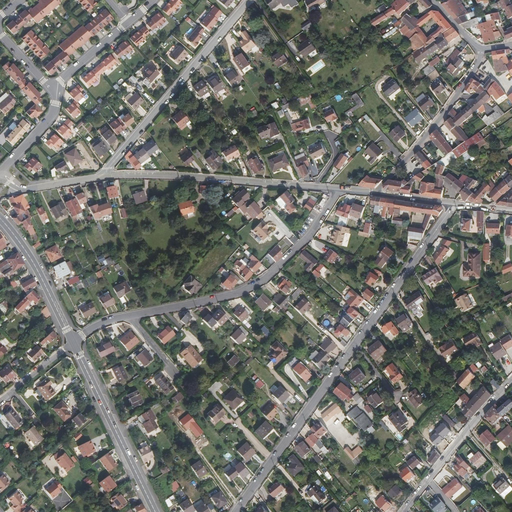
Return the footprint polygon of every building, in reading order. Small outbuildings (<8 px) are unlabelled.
[(44,0),(40,0),(38,2),(39,3),(36,6),(44,16),(52,9),(44,0)] [(44,0),(52,9),(60,3),(58,0),(44,0)] [(97,3),(93,0),(86,0),(81,4),(87,11),(97,3)] [(174,11),(181,2),(178,0),(170,0),(166,5),(162,10),(168,15),(172,10),(174,11)] [(272,9),(277,5),(281,3),(283,6),(285,6),(289,4),(291,7),(293,7),(295,5),(297,6),(299,4),(296,0),(266,0),(271,7),(272,9)] [(411,4),(406,0),(396,0),(391,5),(393,7),(388,10),(391,15),(397,11),(400,15),(404,11),(411,4)] [(432,5),(427,0),(419,0),(427,8),(432,5)] [(469,13),(459,0),(451,0),(448,1),(442,4),(455,19),(469,13)] [(505,9),(511,5),(511,3),(511,2),(502,7),(503,10),(505,9)] [(500,12),(498,7),(497,3),(491,6),(492,11),(493,13),(497,13),(500,12)] [(44,16),(36,6),(32,9),(31,8),(26,12),(31,17),(36,23),(44,16)] [(209,30),(218,20),(217,19),(222,13),(214,7),(201,23),(201,24),(209,30)] [(113,18),(105,9),(98,15),(106,24),(113,18)] [(22,25),(31,17),(26,12),(25,10),(18,15),(20,17),(17,19),(22,25)] [(419,49),(420,49),(424,46),(426,48),(436,40),(435,38),(442,34),(452,27),(439,11),(433,10),(418,20),(416,22),(419,26),(412,31),(415,35),(409,40),(407,41),(415,51),(419,49)] [(166,21),(158,12),(151,19),(152,20),(147,25),(151,30),(157,26),(158,27),(166,21)] [(469,21),(468,19),(476,16),(474,12),(469,13),(455,19),(460,25),(461,24),(468,22),(469,21)] [(375,26),(388,18),(388,17),(384,13),(371,21),(375,26)] [(416,22),(414,19),(412,17),(407,14),(402,20),(403,21),(404,22),(405,23),(412,31),(419,26),(416,22)] [(106,24),(98,15),(91,21),(99,30),(106,24)] [(480,24),(478,17),(469,20),(471,27),(479,25),(480,24)] [(12,33),(22,25),(17,19),(14,22),(12,21),(6,26),(12,33)] [(397,27),(404,22),(403,21),(402,20),(402,21),(401,19),(393,25),(396,27),(397,27)] [(471,27),(469,20),(469,21),(468,22),(461,24),(466,29),(471,27)] [(496,27),(495,26),(496,26),(494,20),(493,20),(479,25),(483,36),(488,35),(488,33),(494,32),(494,31),(494,29),(495,29),(496,29),(496,27)] [(99,30),(91,21),(84,27),(91,36),(92,36),(99,30)] [(304,31),(312,25),(310,21),(302,26),(302,27),(304,31)] [(412,31),(405,23),(401,26),(403,28),(401,30),(409,40),(415,35),(412,31)] [(91,36),(84,27),(83,25),(75,32),(84,43),(89,39),(88,38),(91,36)] [(198,43),(197,42),(199,40),(202,37),(200,36),(204,31),(198,26),(187,40),(195,47),(198,43)] [(145,38),(144,37),(149,33),(144,27),(139,31),(138,31),(129,38),(136,46),(145,38)] [(389,36),(399,29),(397,27),(396,27),(387,34),(389,36)] [(449,42),(460,35),(453,28),(443,34),(445,37),(449,42)] [(28,45),(37,37),(30,30),(21,38),(28,45)] [(484,42),(496,40),(495,38),(496,37),(502,36),(499,31),(494,32),(488,33),(488,35),(483,36),(484,40),(481,38),(478,40),(477,41),(482,45),(483,45),(484,42)] [(79,47),(81,46),(84,43),(75,32),(66,39),(75,49),(78,46),(79,47)] [(257,46),(254,43),(249,35),(249,36),(247,32),(242,35),(245,39),(239,43),(246,53),(257,46)] [(441,49),(448,44),(449,43),(449,42),(445,37),(443,34),(442,34),(435,38),(436,40),(426,48),(431,54),(440,48),(441,49)] [(34,52),(43,44),(37,37),(28,45),(34,52)] [(75,49),(66,39),(59,46),(63,51),(67,56),(70,53),(71,54),(73,53),(76,50),(75,49)] [(316,49),(309,39),(297,47),(304,57),(316,49)] [(133,49),(125,40),(118,47),(119,48),(114,52),(119,58),(124,54),(125,55),(133,49)] [(40,59),(49,51),(43,44),(34,52),(40,59)] [(474,49),(468,44),(465,48),(465,49),(471,53),(472,51),(476,54),(478,52),(474,49)] [(188,54),(188,53),(179,46),(170,57),(177,64),(179,64),(181,61),(181,60),(182,58),(184,59),(188,54)] [(419,62),(431,54),(426,48),(424,46),(420,49),(419,49),(415,51),(413,53),(419,62)] [(452,63),(457,57),(461,52),(457,49),(454,53),(446,61),(449,66),(452,63)] [(511,60),(509,62),(507,56),(511,55),(510,49),(501,50),(493,52),(497,72),(509,70),(511,70),(510,71),(511,74),(511,60)] [(288,61),(280,50),(271,57),(279,68),(288,61)] [(63,64),(69,59),(67,56),(63,51),(53,59),(58,65),(61,62),(63,64)] [(250,65),(242,54),(237,58),(234,59),(242,70),(250,65)] [(107,70),(116,63),(110,55),(101,62),(101,63),(96,68),(101,73),(106,69),(107,70)] [(432,67),(440,61),(438,57),(433,60),(429,63),(432,67)] [(458,68),(463,61),(457,57),(452,63),(449,66),(447,68),(453,74),(458,68)] [(56,69),(55,68),(58,65),(53,59),(44,67),(50,75),(56,69)] [(18,70),(12,64),(10,65),(8,62),(2,67),(10,76),(18,70)] [(150,81),(158,73),(151,67),(143,75),(150,81)] [(96,78),(101,73),(96,68),(91,72),(90,72),(82,79),(88,87),(97,79),(96,78)] [(24,80),(22,77),(23,76),(18,70),(10,76),(19,86),(24,81),(24,80)] [(239,80),(232,71),(224,76),(231,86),(239,80)] [(465,83),(470,76),(466,73),(464,76),(461,79),(465,83)] [(483,81),(475,75),(473,78),(481,84),(482,82),(483,81)] [(224,87),(216,76),(207,83),(214,93),(224,87)] [(432,82),(434,84),(431,86),(437,95),(446,88),(438,78),(432,82)] [(484,104),(491,97),(487,92),(488,90),(484,87),(485,86),(481,84),(473,78),(466,89),(470,92),(474,87),(482,94),(469,105),(475,112),(479,108),(483,113),(485,111),(485,110),(484,104)] [(488,90),(496,82),(492,79),(491,78),(486,85),(485,86),(484,87),(488,90)] [(401,88),(394,79),(381,88),(388,97),(401,88)] [(208,90),(201,80),(192,87),(199,96),(208,90)] [(34,89),(28,82),(27,84),(24,81),(19,86),(18,86),(27,95),(34,89)] [(493,94),(500,85),(496,82),(488,90),(493,94)] [(315,89),(310,83),(304,87),(309,94),(310,93),(315,89)] [(84,96),(80,92),(83,90),(78,85),(68,93),(75,101),(77,103),(84,96)] [(458,94),(452,88),(449,91),(456,97),(458,94)] [(38,96),(40,95),(34,89),(27,95),(35,104),(35,105),(35,104),(41,100),(38,96)] [(142,105),(141,104),(144,102),(137,93),(134,96),(132,94),(131,94),(126,97),(126,99),(135,111),(142,105)] [(311,127),(308,119),(294,124),(286,109),(299,103),(300,106),(308,102),(312,109),(317,107),(310,93),(309,94),(281,106),(294,132),(311,127)] [(364,104),(357,93),(356,93),(352,96),(358,105),(359,107),(364,104)] [(425,111),(435,103),(428,95),(418,103),(425,111)] [(0,109),(3,113),(14,104),(7,97),(0,103),(0,109)] [(80,112),(77,108),(79,106),(77,103),(75,101),(65,109),(73,118),(80,112)] [(479,133),(467,119),(475,112),(469,105),(467,103),(461,109),(463,111),(459,115),(454,108),(453,108),(448,115),(451,118),(464,132),(469,138),(470,138),(479,133)] [(35,117),(42,112),(35,104),(35,105),(35,104),(25,113),(31,118),(34,116),(35,117)] [(488,126),(505,113),(497,104),(493,108),(495,112),(488,117),(486,114),(482,119),(488,126)] [(354,115),(352,112),(353,112),(359,107),(358,105),(345,113),(349,118),(354,115)] [(338,118),(333,109),(324,114),(329,122),(332,120),(333,121),(335,120),(338,118)] [(412,127),(424,117),(417,109),(405,118),(412,127)] [(181,110),(177,113),(171,118),(181,130),(187,125),(185,123),(189,120),(181,110)] [(133,121),(128,114),(124,117),(122,114),(119,117),(122,122),(126,127),(133,121)] [(72,132),(68,129),(73,123),(68,118),(57,131),(65,139),(72,132)] [(472,147),(483,139),(479,133),(470,138),(469,138),(464,132),(451,118),(445,123),(463,143),(460,146),(456,149),(454,150),(446,156),(440,160),(445,166),(461,156),(472,147)] [(11,146),(29,127),(21,120),(4,139),(11,146)] [(126,127),(122,122),(120,124),(116,120),(109,125),(117,135),(126,127)] [(281,134),(275,122),(259,129),(263,138),(271,135),(272,138),(281,134)] [(406,135),(398,127),(390,134),(397,142),(406,135)] [(115,139),(108,130),(101,135),(104,139),(108,144),(115,139)] [(435,139),(441,134),(437,130),(430,137),(433,141),(435,139)] [(63,142),(54,134),(46,143),(50,148),(53,145),(57,149),(63,142)] [(454,150),(441,134),(435,139),(433,141),(446,156),(454,150)] [(111,148),(108,144),(104,139),(93,147),(99,156),(111,148)] [(154,156),(161,151),(159,148),(152,139),(141,147),(142,148),(148,156),(152,153),(154,156)] [(475,151),(486,143),(483,139),(472,147),(475,151)] [(383,153),(373,143),(366,151),(369,154),(366,158),(368,160),(372,164),(378,158),(379,160),(383,156),(381,154),(383,153)] [(327,152),(322,144),(309,150),(314,159),(327,152)] [(226,160),(231,157),(232,159),(239,155),(234,145),(222,151),(226,160)] [(465,161),(474,155),(472,153),(475,151),(472,147),(461,156),(462,157),(465,161)] [(148,156),(142,148),(133,156),(139,164),(149,157),(148,156)] [(81,160),(75,149),(66,154),(73,165),(81,160)] [(201,155),(196,149),(192,152),(197,159),(201,155)] [(429,159),(422,150),(415,157),(423,165),(427,161),(429,159)] [(139,164),(133,156),(130,151),(129,151),(124,157),(126,160),(127,160),(135,169),(140,165),(139,164)] [(221,160),(213,151),(210,153),(211,154),(204,159),(211,168),(221,160)] [(193,159),(191,157),(187,152),(180,158),(185,164),(193,159)] [(341,168),(349,157),(343,153),(335,164),(341,168)] [(289,164),(287,160),(285,155),(269,161),(273,171),(289,164)] [(309,165),(308,160),(306,156),(295,161),(302,178),(305,177),(305,176),(309,174),(306,166),(309,165)] [(41,165),(33,157),(24,167),(29,171),(31,169),(35,172),(41,165)] [(263,169),(257,158),(253,161),(252,159),(248,161),(251,166),(252,166),(256,173),(263,169)] [(426,169),(432,166),(434,164),(429,159),(427,161),(423,165),(426,169)] [(443,173),(445,166),(439,164),(435,174),(437,174),(442,176),(443,173)] [(501,176),(497,172),(493,175),(496,180),(499,177),(500,177),(501,176)] [(420,182),(425,176),(421,173),(413,177),(413,178),(416,180),(420,182)] [(467,186),(459,180),(449,173),(448,175),(446,177),(442,176),(437,174),(436,178),(443,180),(461,193),(467,186)] [(477,181),(463,174),(459,180),(467,186),(461,193),(464,196),(462,198),(461,198),(460,200),(466,201),(468,199),(473,192),(470,189),(477,181)] [(375,188),(383,180),(371,177),(369,176),(368,175),(359,185),(360,185),(364,187),(375,188)] [(502,195),(497,188),(494,185),(496,184),(495,183),(497,182),(496,180),(493,175),(486,181),(491,188),(488,191),(487,192),(495,201),(502,195)] [(411,186),(416,180),(413,178),(408,182),(405,186),(411,186)] [(442,188),(443,180),(436,178),(435,185),(435,186),(442,188)] [(404,187),(405,186),(408,182),(404,179),(403,182),(398,181),(396,191),(402,192),(402,187),(404,187)] [(396,191),(398,181),(389,180),(382,186),(386,190),(396,191)] [(491,188),(486,181),(482,184),(483,185),(488,191),(491,188)] [(511,188),(505,181),(497,188),(502,195),(508,190),(511,188)] [(443,191),(433,189),(433,184),(422,182),(420,195),(442,198),(443,191)] [(481,199),(487,192),(488,191),(483,185),(479,191),(476,194),(481,199)] [(117,197),(115,187),(110,188),(109,188),(106,188),(108,199),(117,197)] [(242,203),(248,196),(243,190),(240,193),(239,192),(236,195),(241,201),(242,203)] [(511,190),(497,204),(497,205),(511,207),(511,190)] [(146,201),(143,191),(132,195),(136,205),(141,203),(146,201)] [(285,191),(278,197),(275,200),(282,208),(283,209),(284,208),(289,214),(295,209),(290,203),(293,201),(285,191)] [(481,199),(476,194),(473,192),(468,199),(472,202),(484,204),(484,201),(481,199)] [(80,208),(87,205),(86,202),(82,193),(75,196),(76,198),(79,205),(80,208)] [(29,209),(27,204),(26,204),(21,195),(11,196),(16,205),(20,204),(24,211),(26,210),(29,209)] [(24,211),(20,204),(16,205),(11,196),(8,197),(13,207),(17,215),(20,214),(24,211)] [(79,205),(76,198),(70,201),(69,197),(67,198),(66,198),(68,202),(65,203),(69,212),(70,212),(72,216),(82,212),(80,208),(79,205)] [(387,207),(388,199),(382,198),(380,206),(387,207)] [(395,209),(396,200),(388,199),(387,207),(390,207),(389,215),(393,215),(395,209)] [(414,211),(415,203),(396,200),(395,209),(393,215),(392,223),(403,224),(404,219),(400,218),(402,210),(414,211)] [(193,212),(190,201),(178,205),(181,215),(193,212)] [(239,208),(243,204),(242,203),(241,201),(232,209),(234,212),(239,208)] [(261,212),(253,202),(249,205),(246,202),(243,204),(239,208),(244,214),(246,212),(252,219),(256,216),(259,214),(261,212)] [(309,212),(313,206),(307,202),(303,208),(309,212)] [(426,230),(433,213),(436,206),(415,203),(414,211),(418,212),(428,214),(423,229),(426,230)] [(111,213),(108,204),(97,207),(101,217),(111,213)] [(361,219),(365,207),(354,204),(350,215),(361,219)] [(63,214),(62,210),(61,211),(58,206),(50,209),(55,219),(63,215),(62,214),(63,214)] [(346,217),(349,209),(340,206),(337,214),(346,217)] [(438,216),(443,209),(441,207),(436,206),(433,213),(438,216)] [(47,219),(45,214),(41,207),(37,209),(36,208),(35,209),(38,214),(43,224),(45,223),(44,221),(47,219)] [(484,234),(484,216),(484,212),(473,211),(473,215),(476,218),(478,218),(478,226),(478,227),(478,234),(484,234)] [(24,221),(20,214),(17,215),(12,218),(18,226),(21,223),(24,221)] [(43,224),(38,214),(33,216),(34,219),(39,229),(44,226),(43,224)] [(39,229),(34,219),(33,216),(30,218),(28,219),(27,219),(35,234),(36,235),(40,233),(38,229),(39,229)] [(471,231),(472,219),(464,218),(462,230),(471,231)] [(35,234),(27,219),(24,221),(21,223),(26,230),(30,237),(35,234)] [(270,233),(267,229),(268,228),(261,222),(252,231),(262,241),(270,233)] [(487,224),(487,228),(487,233),(500,233),(501,224),(489,224),(487,224)] [(342,246),(346,232),(349,233),(350,228),(337,225),(336,230),(332,243),(342,246)] [(423,238),(426,230),(423,229),(416,228),(410,227),(409,238),(421,240),(423,238)] [(443,258),(449,249),(443,245),(437,253),(443,258)] [(61,257),(58,251),(55,246),(45,251),(51,262),(61,257)] [(282,256),(279,252),(280,251),(276,246),(267,254),(275,262),(282,256)] [(387,261),(393,253),(386,247),(379,258),(383,261),(384,259),(387,261)] [(333,263),(339,255),(331,249),(325,258),(333,263)] [(309,272),(318,262),(305,251),(300,256),(309,264),(305,268),(309,272)] [(0,268),(4,266),(7,271),(0,275),(0,277),(1,279),(25,264),(17,252),(0,263),(0,268)] [(443,258),(437,253),(436,253),(433,258),(438,265),(443,258)] [(480,277),(481,265),(481,254),(469,253),(469,265),(464,266),(464,276),(480,277)] [(261,265),(258,262),(252,255),(249,258),(252,261),(247,265),(254,272),(261,265)] [(115,263),(113,261),(112,262),(110,258),(105,260),(107,264),(108,267),(115,263)] [(74,271),(69,259),(53,267),(58,278),(74,271)] [(246,281),(252,274),(245,268),(246,267),(239,261),(236,266),(240,270),(242,268),(244,270),(242,272),(242,273),(240,275),(246,281)] [(323,272),(326,269),(324,267),(325,266),(321,263),(313,273),(319,278),(321,275),(321,274),(322,274),(322,273),(322,272),(323,272)] [(229,274),(221,267),(219,270),(226,277),(229,274)] [(443,280),(441,276),(436,268),(431,271),(432,271),(430,273),(429,272),(422,276),(427,285),(434,281),(436,284),(443,280)] [(379,278),(379,277),(382,273),(374,269),(372,273),(371,272),(366,281),(371,285),(374,281),(376,283),(379,278)] [(232,289),(240,280),(230,271),(229,274),(230,275),(222,284),(229,290),(230,289),(232,289)] [(79,281),(77,276),(67,281),(69,286),(79,281)] [(201,286),(190,276),(183,284),(186,287),(184,289),(190,295),(193,292),(194,294),(201,286)] [(36,286),(35,283),(32,278),(21,284),(25,292),(36,286)] [(287,288),(292,283),(288,281),(287,282),(282,279),(277,286),(282,289),(281,290),(285,294),(286,293),(288,294),(291,291),(287,288)] [(122,295),(130,290),(125,281),(113,288),(118,298),(122,295)] [(295,299),(303,290),(300,287),(292,296),(294,298),(295,299)] [(348,300),(347,302),(352,307),(355,310),(364,299),(352,289),(348,293),(352,296),(348,300)] [(370,301),(375,294),(368,289),(363,296),(370,301)] [(114,303),(108,291),(103,294),(104,296),(99,299),(104,308),(114,303)] [(19,313),(31,301),(34,304),(38,300),(30,292),(14,309),(19,313)] [(411,310),(425,300),(419,292),(405,302),(411,310)] [(287,301),(279,293),(272,300),(277,305),(280,309),(287,301)] [(465,312),(466,311),(474,307),(466,294),(456,300),(460,307),(462,306),(465,312)] [(263,310),(270,303),(262,295),(255,302),(263,310)] [(96,312),(91,303),(79,309),(84,318),(96,312)] [(360,314),(355,310),(352,307),(349,310),(344,305),(342,308),(344,310),(349,314),(355,319),(360,314)] [(246,317),(250,313),(245,307),(242,309),(240,307),(233,314),(241,322),(246,317)] [(347,328),(355,319),(349,314),(344,310),(340,315),(344,319),(343,321),(337,316),(335,319),(340,323),(341,322),(347,328)] [(220,327),(227,319),(224,316),(219,311),(215,315),(213,314),(210,317),(216,323),(220,327)] [(185,325),(189,320),(191,317),(187,313),(180,321),(185,325)] [(216,323),(210,317),(207,314),(202,320),(210,328),(213,326),(216,323)] [(412,323),(408,317),(406,314),(396,320),(403,330),(412,323)] [(399,332),(395,327),(392,322),(382,329),(386,334),(390,331),(394,337),(399,332)] [(351,332),(346,328),(341,324),(340,326),(338,324),(336,326),(339,329),(335,333),(339,337),(343,333),(348,336),(351,332)] [(486,333),(492,330),(489,324),(483,328),(486,333)] [(163,345),(175,334),(168,326),(156,336),(163,345)] [(249,334),(241,326),(230,337),(233,339),(238,345),(249,334)] [(271,335),(264,327),(261,330),(266,335),(268,337),(271,335)] [(49,343),(56,337),(52,332),(40,343),(42,346),(48,341),(49,343)] [(138,342),(130,332),(119,340),(128,351),(138,342)] [(481,341),(479,337),(476,332),(464,340),(469,348),(476,344),(477,347),(483,344),(481,341)] [(511,338),(510,335),(500,340),(507,350),(511,347),(511,338)] [(328,338),(327,339),(319,347),(322,350),(327,354),(335,345),(328,338)] [(387,351),(379,341),(368,349),(376,360),(387,351)] [(453,341),(447,345),(446,344),(439,349),(446,358),(458,350),(453,341)] [(114,351),(110,342),(101,346),(105,355),(114,351)] [(276,364),(287,352),(277,342),(275,343),(271,347),(275,351),(269,358),(272,361),(276,364)] [(497,360),(507,354),(500,342),(490,348),(497,360)] [(44,352),(42,350),(38,346),(28,354),(34,361),(40,357),(39,356),(44,352)] [(201,359),(196,352),(190,346),(181,354),(192,367),(201,359)] [(152,359),(144,350),(136,357),(144,366),(152,359)] [(308,357),(312,360),(320,369),(327,362),(326,361),(330,357),(327,354),(322,350),(318,353),(315,350),(308,357)] [(232,367),(239,360),(234,356),(227,363),(232,367)] [(311,376),(306,371),(298,363),(293,369),(305,382),(311,376)] [(403,377),(392,363),(386,368),(391,375),(390,377),(395,383),(403,377)] [(16,375),(7,365),(0,371),(0,376),(5,383),(9,379),(11,381),(16,375)] [(128,378),(122,366),(112,370),(118,382),(128,378)] [(357,384),(366,377),(359,368),(349,376),(357,384)] [(476,377),(468,369),(464,373),(457,381),(465,389),(476,377)] [(173,388),(167,380),(162,375),(155,382),(166,394),(172,389),(173,388)] [(55,392),(50,386),(52,384),(48,378),(36,388),(38,390),(36,391),(40,396),(42,395),(46,400),(55,392)] [(498,384),(494,379),(491,382),(493,384),(497,389),(500,386),(498,384)] [(264,385),(260,380),(256,384),(260,389),(264,385)] [(476,413),(492,395),(481,382),(478,385),(482,390),(471,401),(465,394),(460,398),(461,398),(464,402),(469,407),(471,409),(476,413)] [(342,383),(338,388),(335,392),(345,400),(347,398),(350,401),(353,397),(358,402),(362,398),(358,393),(354,396),(350,393),(352,391),(342,383)] [(289,396),(285,392),(280,386),(272,395),(281,404),(289,396)] [(425,401),(423,399),(415,389),(409,395),(411,398),(409,399),(416,408),(425,401)] [(243,400),(238,396),(233,390),(223,399),(233,410),(243,400)] [(142,403),(137,391),(128,395),(133,407),(142,403)] [(177,402),(183,398),(179,392),(173,397),(177,402)] [(384,401),(376,392),(368,399),(376,408),(384,401)] [(476,413),(471,409),(469,407),(464,402),(461,398),(458,401),(462,404),(460,406),(464,409),(462,411),(471,418),(476,413)] [(72,413),(67,408),(62,402),(54,408),(64,420),(72,413)] [(326,422),(337,413),(338,414),(342,410),(337,403),(321,416),(326,422)] [(260,412),(269,422),(278,413),(270,404),(260,412)] [(496,404),(493,406),(501,416),(502,417),(510,410),(505,404),(500,409),(496,404)] [(215,423),(225,413),(217,405),(207,414),(215,423)] [(494,425),(501,416),(493,406),(484,416),(494,425)] [(373,425),(365,415),(362,411),(361,412),(357,407),(350,412),(366,431),(373,425)] [(23,422),(12,409),(4,416),(15,428),(23,422)] [(153,420),(155,419),(150,410),(141,415),(145,422),(142,424),(147,433),(157,427),(153,420)] [(408,421),(403,415),(399,410),(389,418),(400,433),(407,427),(405,425),(408,421)] [(79,427),(87,420),(80,412),(73,419),(79,427)] [(456,425),(445,414),(442,418),(445,420),(453,428),(456,425)] [(262,439),(272,429),(265,421),(255,431),(262,439)] [(326,429),(320,422),(317,425),(316,424),(312,428),(316,432),(320,429),(322,432),(326,429)] [(502,441),(511,431),(511,427),(510,425),(502,432),(497,437),(502,441)] [(43,439),(33,426),(24,433),(35,446),(43,439)] [(488,446),(496,439),(488,430),(480,437),(488,446)] [(328,450),(319,439),(319,440),(314,434),(307,440),(313,447),(316,444),(324,453),(328,450)] [(95,451),(90,441),(79,446),(84,457),(95,451)] [(303,457),(311,450),(304,442),(296,449),(303,457)] [(252,455),(255,453),(246,443),(237,451),(246,460),(251,455),(252,455)] [(153,457),(148,446),(138,451),(144,463),(147,461),(147,460),(153,457)] [(434,465),(441,456),(440,455),(436,450),(426,462),(430,466),(432,463),(434,465)] [(357,466),(365,459),(362,456),(365,453),(363,451),(353,460),(357,466)] [(487,460),(484,456),(479,452),(470,459),(474,463),(478,468),(487,460)] [(61,467),(62,467),(66,472),(74,466),(65,453),(56,460),(61,467)] [(109,453),(99,459),(108,472),(118,465),(109,453)] [(295,476),(304,467),(294,454),(290,458),(294,463),(288,468),(295,476)] [(458,462),(456,464),(453,467),(462,477),(467,472),(465,470),(467,468),(469,470),(471,468),(460,455),(455,459),(458,462)] [(421,463),(415,456),(407,463),(413,469),(421,463)] [(206,473),(199,461),(191,466),(198,478),(206,473)] [(248,473),(239,463),(233,468),(238,475),(242,479),(248,473)] [(238,475),(233,468),(232,467),(224,473),(230,481),(238,475)] [(408,482),(415,476),(408,467),(400,473),(408,482)] [(481,479),(475,472),(472,474),(478,481),(481,479)] [(9,483),(2,475),(0,476),(0,490),(0,491),(9,483)] [(107,493),(116,486),(108,476),(99,483),(107,493)] [(510,486),(503,477),(493,485),(501,494),(510,486)] [(461,487),(454,478),(442,488),(450,497),(461,487)] [(44,491),(52,500),(63,489),(55,480),(44,491)] [(173,493),(180,488),(175,481),(168,486),(173,493)] [(275,498),(286,489),(280,481),(269,490),(275,498)] [(395,499),(402,491),(397,485),(389,493),(395,499)] [(325,497),(316,487),(309,493),(312,497),(314,494),(321,502),(325,497)] [(23,505),(20,501),(23,499),(16,491),(8,498),(13,505),(10,507),(14,511),(15,511),(17,511),(20,510),(19,508),(23,505)] [(226,503),(221,495),(219,492),(211,497),(218,508),(226,503)] [(127,504),(119,493),(111,499),(119,510),(127,504)] [(439,497),(430,505),(436,511),(438,511),(446,506),(439,497)] [(192,511),(195,510),(193,507),(188,499),(179,505),(182,511),(192,511)] [(391,505),(384,499),(378,505),(382,508),(382,507),(386,511),(391,505)] [(209,511),(202,501),(193,507),(195,510),(195,511),(209,511)]
